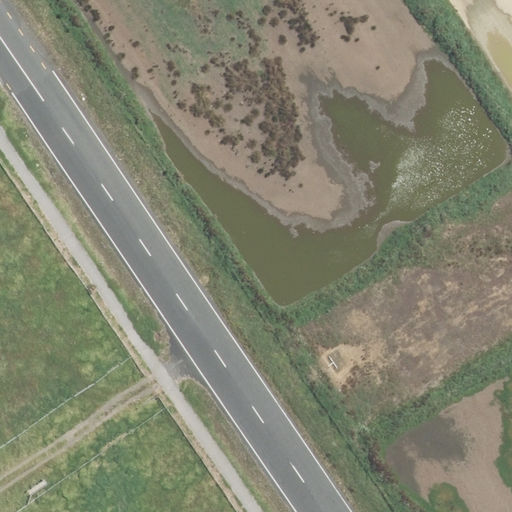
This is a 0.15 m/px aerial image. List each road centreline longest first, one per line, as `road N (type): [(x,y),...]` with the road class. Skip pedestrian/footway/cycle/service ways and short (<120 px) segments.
road 1 (tertiary): [(0,32),(326,511)]
road 2 (unknown): [(273,434),(511,283)]
